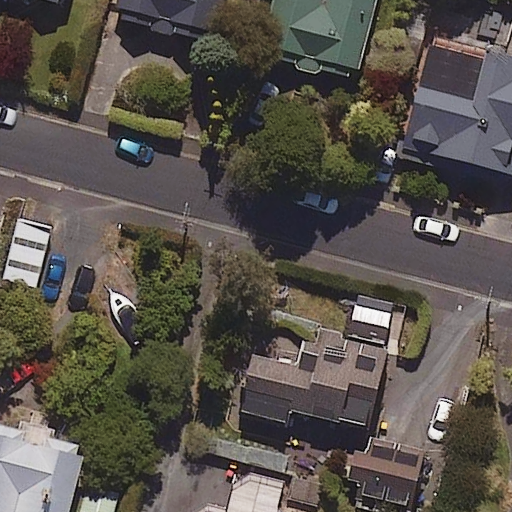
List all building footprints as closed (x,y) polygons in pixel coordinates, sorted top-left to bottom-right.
[(220,0),(118,0),(114,17),(210,41),(220,0)] [(277,0),(263,54),(353,78),(374,0),(277,0)] [(511,157),(511,63),(427,38),(394,146),(505,180),(511,157)] [(50,227),(17,219),(2,280),(35,288),(50,227)] [(384,350),(307,331),(299,365),(249,353),(235,408),(283,420),(285,408),(364,428),(384,350)] [(65,511),(83,446),(0,424),(0,511),(65,511)] [(423,453),(360,436),(346,488),(408,506),(423,453)]
